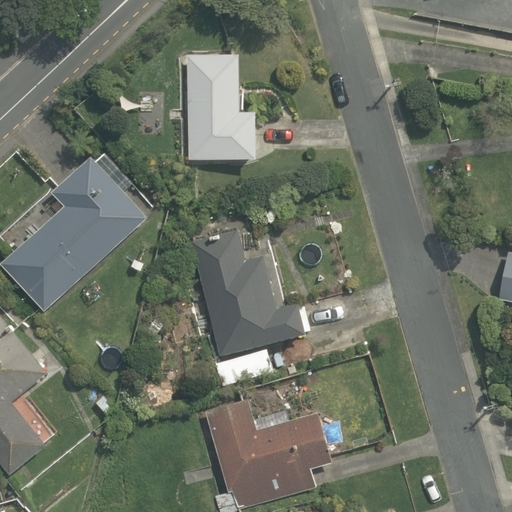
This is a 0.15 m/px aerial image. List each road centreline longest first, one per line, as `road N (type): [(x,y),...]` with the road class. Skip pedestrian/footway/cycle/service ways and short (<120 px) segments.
road 1 (residential): [(327,0),(488,511)]
road 2 (tertiary): [(141,0),(0,128)]
